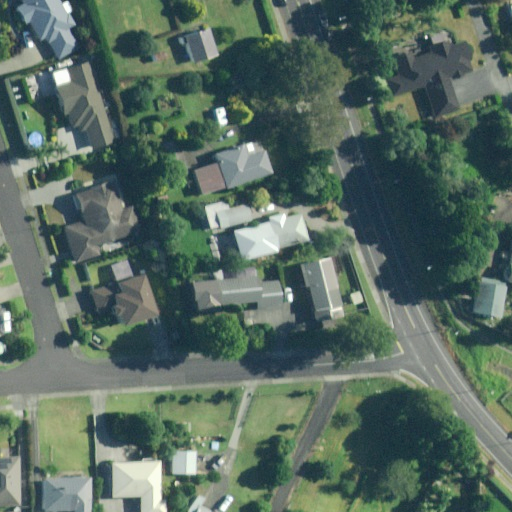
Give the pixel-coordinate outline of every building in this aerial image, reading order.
[(61,37),(67,33),(47,0),(5,0),(13,13),(7,16),(16,31),(18,30),(29,49),(35,45),(49,70),(72,56),(61,37)] [(216,55),(208,29),(180,38),(182,44),(186,43),(193,63),(216,55)] [(458,40),(454,42),(443,45),(441,39),(423,45),(425,52),(408,57),(405,49),(389,55),(386,56),(392,74),(379,79),(385,96),(419,85),(429,116),(444,111),(454,108),(454,107),(444,77),(445,79),(458,74),(457,73),(465,70),(462,60),(465,59),(458,40)] [(164,50),(152,54),(155,62),(166,58),(164,50)] [(113,140),(88,61),(64,69),(67,80),(53,84),(62,114),(65,113),(69,126),(76,124),(78,130),(83,129),(89,148),(113,140)] [(131,77),(111,79),(112,91),(133,89),(131,77)] [(182,171),(174,152),(169,140),(149,148),(161,179),(182,171)] [(209,162),(186,170),(195,194),(218,186),(218,189),(264,173),(256,150),(254,151),(251,140),(235,145),(234,143),(212,152),(206,153),(209,162)] [(138,231),(131,206),(119,209),(111,181),(105,183),(104,181),(85,186),(86,189),(74,192),(70,193),(78,221),(66,224),(59,226),(66,251),(68,259),(69,262),(73,261),(96,254),(93,247),(92,244),(138,231)] [(211,228),(250,217),(247,207),(241,208),(239,203),(207,212),(211,228)] [(263,221),(242,226),(250,256),(267,251),(267,248),(298,240),(291,213),(282,215),(263,221)] [(511,236),(507,235),(501,263),(501,262),(497,281),(511,283),(511,236)] [(335,316),(334,313),(322,257),(300,262),(292,264),(294,278),(296,283),(296,286),(299,285),(304,305),(307,322),(335,316)] [(112,326),(147,315),(135,274),(88,289),(86,290),(93,312),(102,309),(103,315),(104,315),(109,314),(112,326)] [(273,306),(273,304),(271,281),(250,283),(250,276),(179,283),(180,300),(203,298),(204,305),(227,303),(232,302),(247,301),(247,307),(247,308),(273,306)] [(475,297),(474,284),(464,285),(466,298),(475,297)] [(348,304),(357,301),(354,291),(345,294),(348,304)] [(214,451),(214,444),(213,435),(193,436),(194,452),(214,451)] [(192,472),(192,452),(191,449),(168,449),(168,472),(187,472),(192,472)] [(0,504),(14,503),(12,454),(0,454),(0,504)] [(157,511),(156,496),(150,497),(148,458),(139,458),(102,460),(104,495),(132,493),(133,511),(157,511)] [(66,511),(81,511),(80,474),(62,475),(59,475),(37,476),(35,476),(37,509),(66,508),(66,511)] [(213,511),(198,505),(196,504),(200,497),(193,493),(183,511),(213,511)]
